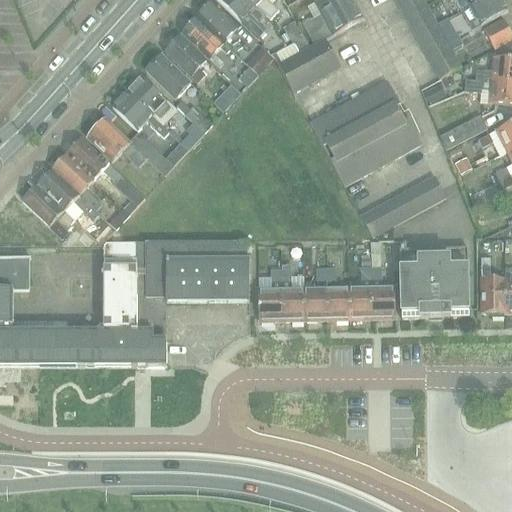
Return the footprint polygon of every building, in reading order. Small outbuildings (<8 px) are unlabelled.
[(258,24),(264,18),(245,0),(215,0),(216,0),(250,33),(258,40),(266,32),(258,24)] [(245,0),(264,18),(267,22),(277,11),(265,0),(245,0)] [(350,0),(311,0),(320,16),(302,26),(314,47),(324,41),(324,42),(362,21),(350,0)] [(393,0),(399,9),(415,0),(393,0)] [(415,0),(399,9),(404,19),(425,8),(420,0),(415,0)] [(453,0),(460,12),(469,7),(482,0),(453,0)] [(482,0),(469,7),(460,12),(462,16),(471,32),(480,27),(506,13),(499,0),(482,0)] [(212,5),(197,21),(223,46),(233,36),(247,49),(253,42),(239,29),(238,30),(212,5)] [(404,19),(410,30),(431,18),(425,8),(404,19)] [(410,30),(416,40),(437,28),(431,18),(410,30)] [(226,49),(223,46),(197,21),(181,37),(216,70),(221,64),(213,56),(220,49),(223,52),(226,49)] [(482,31),(487,41),(507,30),(502,21),(482,31)] [(293,23),(282,29),(289,42),(301,36),(293,23)] [(416,40),(421,50),(442,38),(437,28),(416,40)] [(511,40),(511,39),(507,30),(487,41),(492,51),(497,49),(511,40)] [(454,35),(444,41),(444,42),(451,54),(461,48),(454,35)] [(279,52),(271,57),(278,69),(293,97),(340,70),(324,42),(324,41),(314,48),(309,50),(301,36),(289,42),(291,45),(298,57),(285,64),(279,52)] [(421,50),(432,70),(453,58),(451,54),(444,42),(444,41),(442,38),(421,50)] [(197,71),(205,63),(179,39),(164,55),(190,80),(197,86),(205,78),(197,71)] [(511,40),(497,49),(496,60),(511,61),(511,40)] [(249,69),(267,53),(257,41),(239,58),(249,69)] [(175,102),(190,86),(161,58),(146,75),(175,102)] [(459,69),(453,58),(432,70),(439,81),(459,69)] [(474,82),(490,83),(511,84),(511,61),(496,60),(492,60),(491,72),(475,72),(474,82)] [(247,90),(257,78),(249,70),(238,83),(247,90)] [(140,80),(126,95),(160,127),(174,112),(140,80)] [(511,84),(490,83),(464,81),(464,94),(481,95),(481,92),(490,93),(489,106),(511,107),(511,84)] [(344,189),(420,147),(386,84),(309,127),(344,189)] [(432,90),(424,94),(430,105),(438,101),(432,90)] [(126,95),(111,110),(137,134),(147,124),(164,140),(169,135),(160,127),(126,95)] [(223,96),(214,106),(224,115),(233,104),(223,96)] [(181,103),(176,109),(184,117),(189,111),(181,103)] [(189,111),(184,117),(198,129),(204,135),(212,127),(192,108),(189,111)] [(485,132),(479,119),(439,140),(446,152),(485,132)] [(138,170),(145,162),(164,179),(174,169),(165,161),(146,142),(137,134),(128,145),(103,123),(87,141),(112,164),(121,154),(138,170)] [(498,158),(506,154),(511,150),(511,124),(477,143),(482,152),(492,147),(498,158)] [(198,129),(181,147),(188,153),(204,135),(198,129)] [(82,142),(67,157),(94,182),(102,174),(138,207),(144,201),(82,142)] [(499,184),(511,177),(511,150),(506,154),(511,166),(494,175),(499,184)] [(172,153),(165,161),(174,169),(181,161),(172,153)] [(67,157),(51,173),(91,210),(95,214),(101,208),(85,192),(94,182),(67,157)] [(465,159),(453,165),(459,176),(471,170),(465,159)] [(51,173),(37,188),(64,213),(73,205),(86,217),(88,214),(91,210),(51,173)] [(511,187),(511,177),(499,184),(503,193),(511,187)] [(433,179),(423,184),(434,205),(445,200),(433,179)] [(423,184),(412,190),(424,211),(434,205),(423,184)] [(55,223),(64,213),(37,188),(22,204),(62,241),(65,238),(62,235),(65,232),(55,223)] [(412,190),(402,196),(413,217),(424,211),(412,190)] [(402,196),(391,202),(403,223),(413,217),(402,196)] [(391,202),(381,207),(393,228),(403,223),(391,202)] [(381,207),(371,213),(382,234),(393,228),(381,207)] [(123,209),(108,225),(115,232),(130,215),(123,209)] [(377,237),(382,234),(371,213),(360,219),(372,240),(377,237)] [(108,239),(115,232),(108,226),(102,233),(108,239)] [(382,234),(377,237),(377,244),(381,244),(393,244),(393,228),(382,234)] [(32,260),(0,259),(0,369),(134,370),(165,370),(166,370),(166,342),(166,326),(154,326),(154,300),(166,300),(166,305),(249,305),(249,261),(246,261),(246,245),(136,245),(105,245),(104,250),(104,325),(100,325),(96,330),(96,333),(13,333),(13,328),(14,328),(14,294),(30,294),(30,262),(32,262),(32,260)] [(401,321),(424,321),(468,320),(466,250),(399,252),(401,321)] [(362,284),(371,283),(371,270),(362,270),(362,284)] [(371,270),(371,283),(381,283),(381,270),(371,270)] [(316,284),(326,284),(325,271),(316,271),(316,284)] [(325,271),(326,284),(335,284),(335,271),(325,271)] [(280,273),(280,286),(290,286),(290,272),(280,273)] [(271,286),(280,286),(280,273),(271,273),(271,286)] [(503,316),(504,316),(504,282),(480,282),(480,316),(491,316),(491,320),(503,320),(503,316)] [(394,289),(371,290),(372,322),(395,322),(394,289)] [(326,290),(303,291),(304,323),(327,323),(326,290)] [(349,290),(326,290),(327,323),(349,322),(349,290)] [(371,290),(349,290),(349,322),(372,322),(371,290)] [(259,292),(258,292),(258,305),(258,324),(281,324),(280,291),(259,292)] [(303,291),(280,291),(281,324),(304,323),(303,291)] [(145,384),(147,396),(136,397),(134,383),(126,384),(129,414),(149,411),(147,397),(162,395),(161,383),(145,384)]
